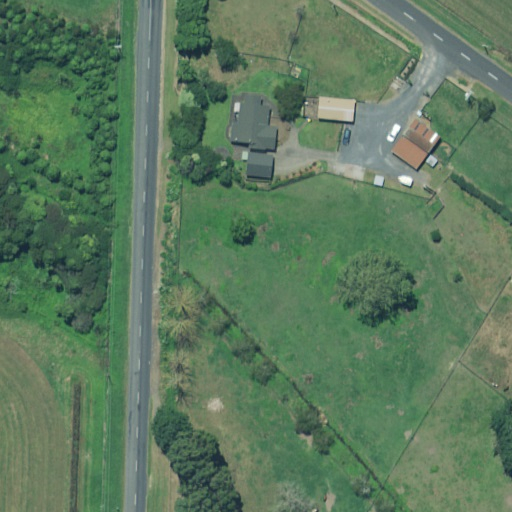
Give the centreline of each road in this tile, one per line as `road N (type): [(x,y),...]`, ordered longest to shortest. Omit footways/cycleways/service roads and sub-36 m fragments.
road 1 (tertiary): [(135,511),(151,0)]
road 2 (tertiary): [(511,90),(386,0)]
